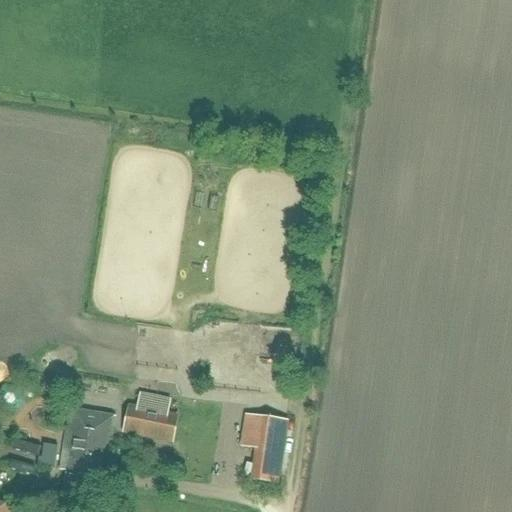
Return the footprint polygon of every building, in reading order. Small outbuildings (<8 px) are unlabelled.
[(18,415),(22,411),(24,407),(25,402),(25,397),(22,392),(18,389),(14,387),(9,386),(4,387),(0,389),(0,413),(3,416),(8,417),(13,417),(18,415)] [(114,417),(70,409),(59,471),(65,472),(61,493),(92,499),(98,466),(104,467),(114,417)] [(128,409),(123,434),(170,443),(175,418),(128,409)] [(276,484),(283,437),(285,422),(245,416),(240,447),(256,450),(251,480),(276,484)] [(43,445),(39,465),(54,467),(57,448),(43,445)] [(56,511),(57,502),(39,501),(38,511),(56,511)]
